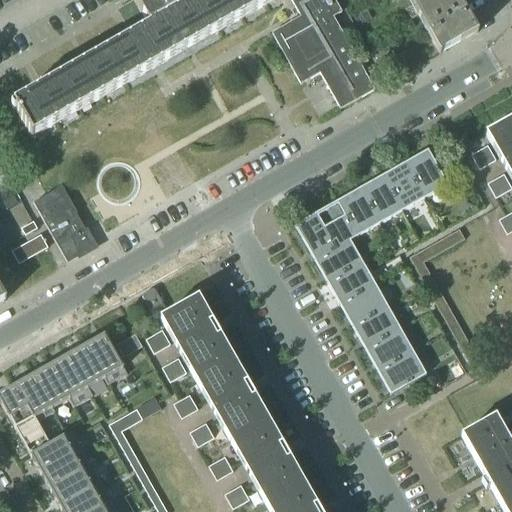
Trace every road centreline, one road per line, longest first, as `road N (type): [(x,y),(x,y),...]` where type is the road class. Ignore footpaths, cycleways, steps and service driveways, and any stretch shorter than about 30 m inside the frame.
road 1 (residential): [(395,511),(227,210)]
road 2 (residential): [(227,210),(511,51)]
road 3 (residential): [(0,340),(227,210)]
